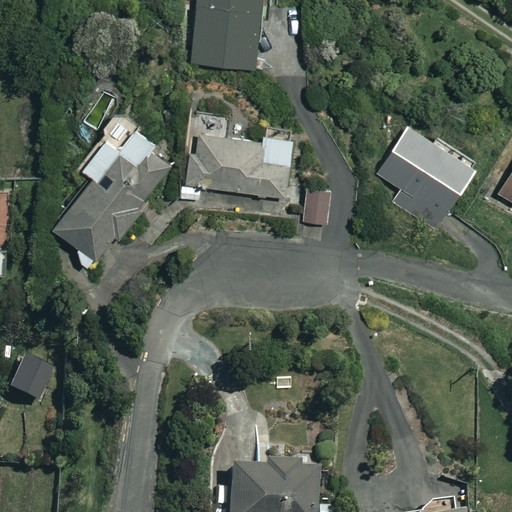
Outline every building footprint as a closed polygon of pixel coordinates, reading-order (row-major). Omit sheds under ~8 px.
[(255,0),(193,0),(190,57),(251,61),(255,0)] [(405,118),(374,172),(400,186),(390,203),(431,226),(471,156),(405,118)] [(174,154),(133,119),(115,141),(100,129),(77,156),(90,167),(48,217),(75,239),(68,248),(88,265),(139,205),(134,201),(174,154)] [(258,133),(188,125),(180,195),(197,197),(199,181),(283,191),(290,129),(259,125),(258,133)] [(511,159),(496,190),(511,198),(511,159)] [(328,181),(308,180),(307,217),(327,218),(328,181)] [(256,452),(258,418),(225,417),(221,511),(309,511),(312,454),(256,452)] [(452,511),(451,501),(387,511),(452,511)]
